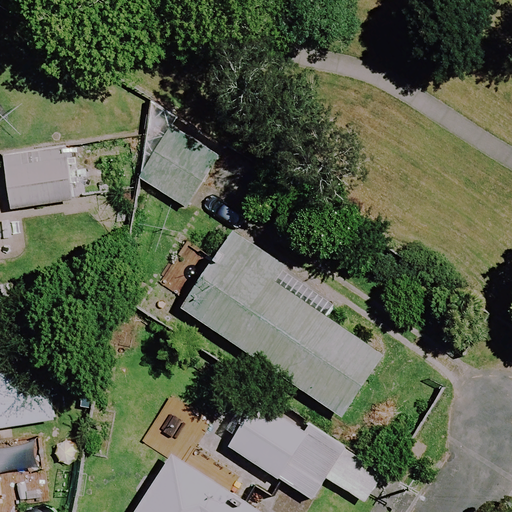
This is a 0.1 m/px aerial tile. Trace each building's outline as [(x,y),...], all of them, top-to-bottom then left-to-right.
[(214,168),(159,133),(131,175),(186,210),(214,168)] [(72,204),(65,151),(6,159),(12,212),(72,204)] [(333,305),(244,245),(194,318),(345,420),(386,360),(324,318),(333,305)] [(0,431),(57,425),(51,371),(0,377),(0,431)] [(324,447),(262,405),(232,449),(313,503),(327,481),(367,506),(386,476),(329,440),(324,447)] [(252,511),(171,462),(139,511),(252,511)]
